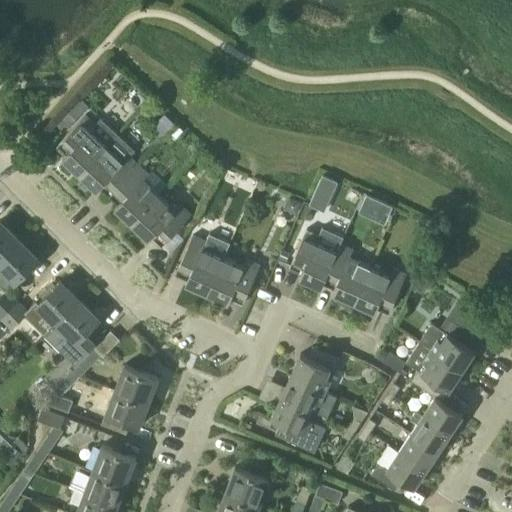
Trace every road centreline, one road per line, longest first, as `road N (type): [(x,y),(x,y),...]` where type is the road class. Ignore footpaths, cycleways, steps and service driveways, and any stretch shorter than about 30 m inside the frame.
road 1 (residential): [(258,370),(126,296),(0,172)]
road 2 (residential): [(165,511),(202,418),(258,370)]
road 3 (residential): [(443,511),(506,387),(511,389)]
road 4 (residential): [(258,370),(286,312),(360,342)]
